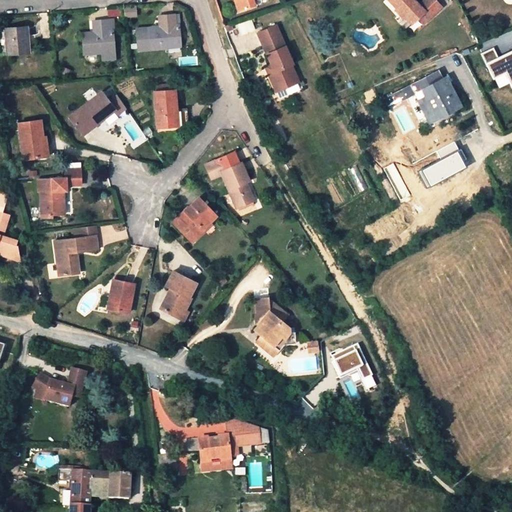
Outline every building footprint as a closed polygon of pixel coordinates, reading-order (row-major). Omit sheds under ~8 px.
[(234,0),(235,0),(238,11),(255,6),(252,0),(234,0)] [(413,0),(392,0),(396,5),(393,8),(401,16),(404,13),(410,19),(415,15),(420,19),(422,21),(433,10),(439,6),(433,0),(422,0),(417,4),(413,0)] [(176,15),(166,16),(167,27),(160,27),(148,28),(150,50),(182,47),(180,25),(176,26),(176,15)] [(159,16),(160,27),(167,27),(166,16),(159,16)] [(240,34),(255,30),(252,19),(237,23),(240,34)] [(101,32),(93,32),(82,33),(84,54),(101,53),(102,60),(116,59),(114,31),(111,31),(110,20),(100,21),(101,32)] [(92,21),(93,32),(101,32),(100,21),(92,21)] [(31,26),(7,28),(8,54),(30,53),(28,36),(32,36),(31,26)] [(282,80),(284,86),(299,80),(291,63),(292,62),(276,26),(257,35),(270,64),(273,71),(266,74),(271,85),(282,80)] [(494,49),(482,55),(494,80),(506,75),(511,87),(511,52),(502,58),(503,59),(500,61),(494,49)] [(263,67),(266,74),(273,71),(270,64),(263,67)] [(419,101),(426,117),(436,113),(438,117),(448,113),(447,111),(460,104),(447,78),(443,80),(439,72),(419,81),(423,89),(426,97),(419,101)] [(282,80),(271,85),(274,91),(284,86),(282,80)] [(387,96),(391,105),(423,89),(419,81),(387,96)] [(175,92),(155,94),(158,129),(175,128),(174,112),(177,112),(175,92)] [(104,93),(70,117),(86,138),(104,124),(102,122),(117,111),(104,93)] [(436,113),(426,117),(429,122),(438,117),(436,113)] [(40,125),(18,126),(22,162),(46,160),(45,142),(42,142),(40,125)] [(466,168),(457,152),(459,151),(454,142),(437,152),(441,160),(423,171),(431,187),(466,168)] [(218,155),(206,166),(211,177),(219,173),(235,208),(253,200),(245,180),(248,179),(240,161),(238,162),(233,149),(218,155)] [(506,151),(496,156),(499,162),(509,157),(506,151)] [(79,185),(79,168),(62,168),(62,181),(36,181),(36,194),(45,194),(45,219),(56,219),(56,217),(59,217),(58,205),(61,205),(61,193),(64,193),(64,185),(79,185)] [(0,205),(3,193),(0,191),(0,252),(17,257),(17,256),(13,238),(0,234),(0,227),(3,228),(7,214),(0,211),(0,205)] [(172,219),(188,238),(213,215),(196,196),(172,219)] [(213,215),(188,238),(192,242),(217,220),(213,215)] [(71,227),(72,239),(90,238),(91,251),(98,250),(96,225),(71,227)] [(72,239),(50,242),(55,275),(73,273),(71,253),(91,251),(90,238),(72,239)] [(180,307),(184,308),(190,296),(188,294),(195,280),(171,267),(164,282),(168,284),(157,305),(176,314),(180,307)] [(131,285),(109,281),(103,308),(125,313),(131,285)] [(269,297),(254,298),(256,324),(260,323),(262,323),(263,334),(261,335),(261,346),(273,346),(279,351),(284,344),(296,343),(295,332),(289,332),(289,326),(283,321),(288,315),(279,308),(270,309),(269,297)] [(180,307),(176,314),(182,318),(186,309),(184,308),(180,307)] [(318,341),(309,342),(310,352),(319,352),(318,341)] [(342,377),(357,369),(367,389),(376,385),(371,375),(372,374),(357,344),(332,356),(342,377)] [(273,346),(261,346),(273,357),(279,351),(273,346)] [(88,375),(74,371),(70,387),(52,381),(42,375),(34,388),(39,391),(48,396),(46,401),(70,408),(74,397),(82,399),(88,375)] [(48,396),(39,391),(37,398),(46,401),(48,396)] [(226,420),(228,435),(229,440),(235,439),(236,447),(260,444),(258,428),(233,419),(226,420)] [(260,429),(261,444),(268,444),(268,429),(260,429)] [(228,455),(237,454),(236,447),(235,439),(229,440),(228,435),(218,436),(218,441),(207,441),(207,437),(197,437),(199,465),(209,464),(208,456),(221,455),(222,463),(229,463),(228,455)] [(158,455),(161,476),(175,474),(172,453),(158,455)] [(238,462),(237,454),(228,455),(229,463),(238,462)] [(208,456),(209,464),(199,465),(200,473),(238,470),(238,462),(229,463),(222,463),(221,455),(208,456)] [(88,487),(89,472),(58,470),(57,481),(72,483),(70,505),(87,506),(88,487)] [(88,487),(90,487),(108,488),(107,498),(127,499),(129,475),(89,472),(88,487)] [(87,506),(70,505),(69,511),(88,511),(90,487),(88,487),(87,506)]
